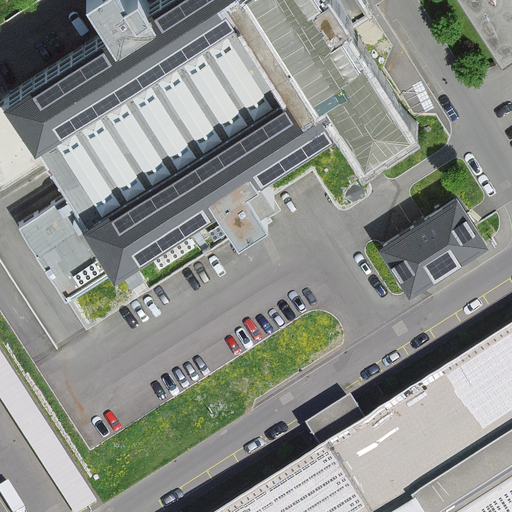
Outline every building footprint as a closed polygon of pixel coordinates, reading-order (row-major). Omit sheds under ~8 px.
[(416,129),(334,0),(155,0),(149,4),(146,0),(89,0),(107,28),(0,95),(0,177),(38,154),(62,193),(17,222),(64,296),(212,203),(233,236),(278,208),(261,180),(342,130),(362,163),(416,129)] [(511,0),(454,0),(501,72),(511,64),(511,0)] [(470,221),(456,199),(377,250),(410,300),(475,258),(488,249),(470,221)] [(511,511),(511,330),(368,422),(352,397),(331,410),(311,424),(327,450),(229,511),(511,511)] [(0,350),(0,398),(73,511),(77,511),(96,500),(0,350)]
